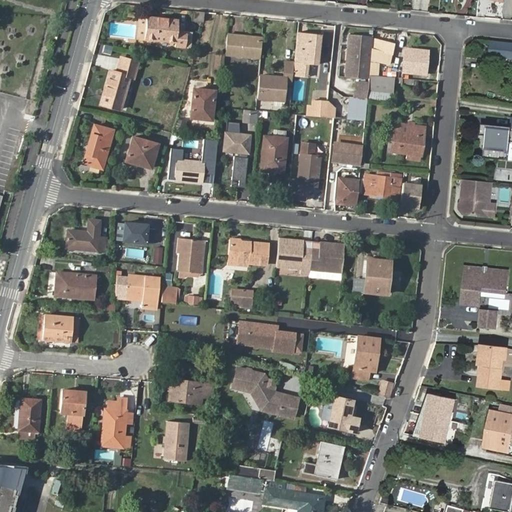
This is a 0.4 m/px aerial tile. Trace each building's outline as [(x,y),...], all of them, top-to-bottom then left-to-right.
[(202,22),(203,13),(193,12),(192,21),(202,22)] [(150,18),(147,41),(180,44),(179,49),(190,50),(191,34),(181,33),(183,21),(150,18)] [(320,33),(297,31),(294,60),(309,62),(317,63),(318,53),(315,52),(316,44),(319,45),(320,33)] [(228,33),(225,54),(259,58),(261,41),(244,39),(244,35),(228,33)] [(349,34),(348,48),(371,50),(372,36),(349,34)] [(394,44),(372,36),(371,50),(369,64),(368,75),(379,76),(380,63),(390,65),(394,44)] [(492,58),(511,59),(511,43),(494,42),(492,58)] [(346,62),(369,64),(371,50),(348,48),(346,62)] [(402,60),(401,72),(424,74),(426,51),(411,50),(410,60),(402,60)] [(224,54),(215,53),(214,68),(223,69),(224,54)] [(132,78),(137,79),(141,63),(125,58),(120,73),(113,71),(110,79),(130,85),(132,78)] [(292,73),(308,75),(309,62),(294,60),(293,61),(292,73)] [(292,73),(293,61),(284,61),(283,77),(259,75),(256,97),(284,100),(286,84),(291,84),(292,73)] [(346,62),(345,76),(368,78),(368,75),(369,64),(346,62)] [(393,92),(394,77),(379,76),(368,75),(368,78),(368,85),(367,90),(393,92)] [(123,108),(130,85),(110,79),(103,103),(123,108)] [(368,85),(355,83),(354,96),(366,97),(367,90),(368,85)] [(192,89),(190,117),(210,119),(213,90),(192,89)] [(313,116),(325,117),(327,102),(314,101),(313,116)] [(257,110),(248,110),(247,123),(256,123),(257,110)] [(511,116),(509,116),(508,126),(479,123),(478,134),(484,134),(482,156),(506,158),(508,142),(511,142),(511,116)] [(186,121),(176,119),(172,132),(181,135),(186,121)] [(390,152),(420,156),(424,128),(413,126),(414,122),(406,121),(406,126),(407,126),(406,134),(392,132),(390,152)] [(97,126),(85,164),(103,169),(114,131),(97,126)] [(333,137),(340,139),(342,128),(334,127),(333,137)] [(224,134),(222,151),(247,152),(248,136),(224,134)] [(279,163),(282,163),(284,138),(262,136),(258,169),(278,171),(279,163)] [(132,137),(125,160),(150,168),(157,144),(132,137)] [(217,139),(210,138),(207,163),(215,163),(217,139)] [(302,142),(301,154),(313,155),(314,144),(302,142)] [(333,145),(332,159),(359,161),(360,148),(333,145)] [(314,178),(319,178),(321,156),(313,155),(301,154),(298,184),(313,186),(314,178)] [(231,185),(246,186),(248,156),(234,155),(231,185)] [(213,185),(215,163),(207,163),(178,160),(177,162),(175,178),(175,181),(213,185)] [(365,180),(364,194),(398,199),(401,174),(378,171),(377,175),(373,175),(372,180),(365,180)] [(338,204),(357,206),(359,181),(339,179),(338,204)] [(463,179),(460,210),(463,213),(488,216),(489,204),(491,182),(463,179)] [(400,204),(419,206),(421,184),(403,182),(400,204)] [(66,233),(64,250),(104,254),(105,240),(96,239),(97,223),(85,222),(85,234),(66,233)] [(122,224),(120,243),(150,246),(152,232),(144,231),(145,227),(122,224)] [(267,266),(269,243),(251,242),(241,241),(239,238),(229,238),(227,265),(248,267),(248,265),(267,266)] [(180,239),(179,253),(176,272),(196,274),(199,241),(180,239)] [(304,242),(278,239),(275,268),(301,270),(300,276),(308,276),(309,271),(311,248),(303,247),(304,242)] [(345,245),(320,243),(319,249),(311,248),(309,271),(342,274),(345,245)] [(163,247),(154,246),(152,263),(162,264),(163,247)] [(380,256),(366,255),(363,292),(386,294),(389,261),(380,260),(380,256)] [(461,304),(479,306),(481,292),(485,292),(485,289),(508,292),(510,272),(488,270),(487,269),(487,272),(483,272),(483,269),(465,267),(461,304)] [(59,276),(57,298),(95,301),(97,279),(59,276)] [(115,280),(114,300),(141,301),(141,306),(140,310),(156,311),(157,280),(149,279),(149,281),(142,280),(142,279),(125,278),(125,281),(115,280)] [(174,301),(175,286),(160,284),(159,300),(174,301)] [(249,288),(229,287),(227,303),(248,305),(249,288)] [(200,304),(202,296),(188,294),(186,302),(200,304)] [(480,327),(495,329),(497,313),(481,311),(480,327)] [(45,318),(44,343),(73,345),(73,338),(80,339),(81,320),(45,318)] [(276,325),(239,320),(236,342),(273,347),(273,349),(291,351),(291,349),(293,333),(293,332),(275,330),(276,325)] [(299,350),(301,334),(293,333),(291,349),(299,350)] [(377,348),(378,338),(357,335),(353,368),(368,370),(374,370),(375,357),(373,356),(374,348),(377,348)] [(480,364),(484,365),(486,365),(489,346),(483,345),(480,364)] [(510,390),(511,382),(503,381),(505,360),(508,360),(509,348),(489,346),(486,365),(484,365),(480,386),(510,390)] [(244,366),(235,364),(229,387),(249,392),(259,410),(293,419),(299,396),(274,389),(275,385),(271,378),(267,377),(264,372),(251,369),(250,367),(245,366),(244,366)] [(368,370),(353,368),(353,375),(368,377),(368,370)] [(200,397),(210,399),(213,384),(171,377),(168,399),(199,404),(200,397)] [(389,396),(394,382),(385,379),(379,392),(389,396)] [(60,388),(59,411),(66,411),(65,427),(81,428),(83,391),(60,388)] [(356,417),(347,415),(351,398),(334,394),(327,424),(353,431),(356,417)] [(453,399),(431,394),(428,407),(424,406),(421,414),(426,415),(452,421),(454,413),(450,412),(453,399)] [(32,431),(37,431),(39,399),(19,398),(16,437),(32,438),(32,431)] [(125,398),(117,398),(117,401),(106,400),(106,408),(125,409),(125,398)] [(125,409),(106,408),(104,428),(101,428),(100,444),(122,446),(122,445),(123,436),(124,419),(125,409)] [(490,442),(510,446),(511,435),(511,414),(493,411),(490,421),(494,422),(490,442)] [(426,415),(421,414),(417,425),(423,427),(426,415)] [(423,427),(421,437),(443,442),(446,429),(449,430),(452,421),(426,415),(423,427)] [(264,420),(257,448),(267,450),(274,422),(264,420)] [(166,421),(163,458),(185,460),(188,422),(166,421)] [(490,421),(485,447),(509,452),(510,446),(490,442),(494,422),(490,421)] [(423,427),(417,425),(414,436),(421,437),(423,427)] [(305,463),(302,474),(335,481),(342,447),(320,442),(315,465),(305,463)] [(257,450),(254,459),(264,463),(267,454),(257,450)] [(130,465),(131,457),(115,455),(114,464),(130,465)] [(235,463),(233,474),(261,478),(273,480),(275,469),(235,463)] [(18,487),(23,467),(0,465),(0,482),(15,487),(18,487)] [(228,474),(226,489),(264,495),(265,491),(261,490),(262,479),(228,474)] [(511,483),(492,479),(487,507),(508,511),(511,511),(511,483)] [(11,511),(12,511),(9,511),(10,505),(13,506),(13,505),(16,494),(13,493),(15,487),(0,482),(0,511),(11,511)] [(320,511),(323,497),(266,488),(265,491),(264,495),(263,502),(298,508),(297,511),(320,511)]
